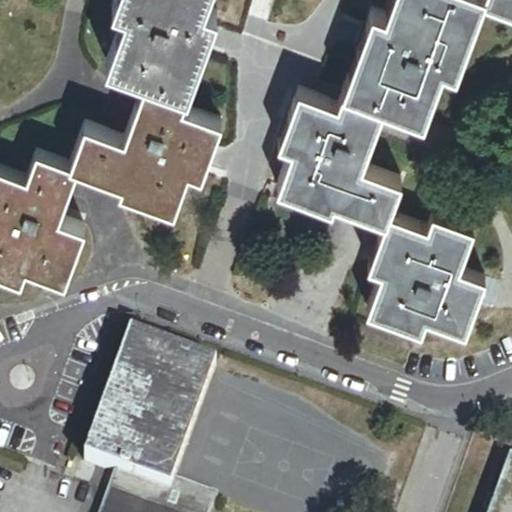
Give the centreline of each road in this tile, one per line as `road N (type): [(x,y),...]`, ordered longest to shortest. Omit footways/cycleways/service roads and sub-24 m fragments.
road 1 (residential): [(511,385),(464,404),(432,402),(156,299),(132,299),(55,327)]
road 2 (unknown): [(403,391),(367,511)]
